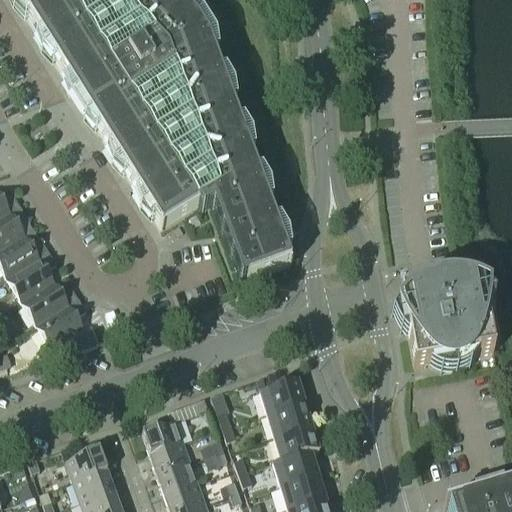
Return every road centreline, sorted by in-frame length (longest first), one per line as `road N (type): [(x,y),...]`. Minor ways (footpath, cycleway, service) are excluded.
road 1 (residential): [(137,301),(145,254),(0,22)]
road 2 (residential): [(137,301),(95,291),(9,158)]
road 3 (unclassified): [(329,179),(304,0)]
road 4 (residential): [(0,429),(162,371)]
road 5 (residential): [(162,371),(314,317)]
road 6 (residential): [(375,458),(382,362),(371,301)]
road 7 (residential): [(314,317),(334,391),(375,458)]
road 8 (residential): [(329,179),(313,227),(314,317)]
road 9 (residential): [(371,301),(365,260),(329,179)]
